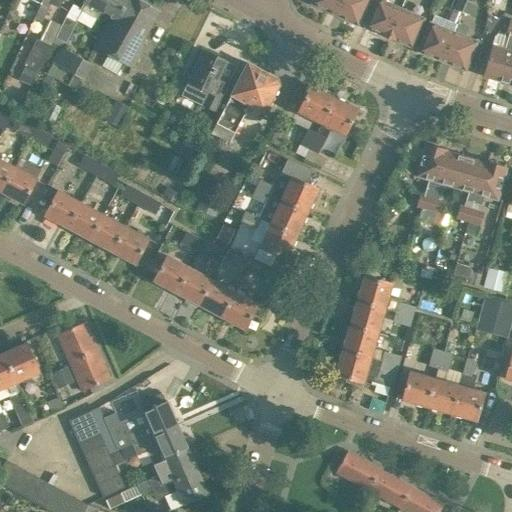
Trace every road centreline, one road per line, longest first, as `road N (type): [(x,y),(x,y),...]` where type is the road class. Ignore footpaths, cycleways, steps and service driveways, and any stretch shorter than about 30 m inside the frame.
road 1 (residential): [(278,392),(410,87)]
road 2 (residential): [(511,473),(278,392)]
road 3 (residential): [(278,392),(85,291)]
road 4 (residential): [(410,87),(265,15)]
road 5 (residential): [(245,511),(278,392)]
